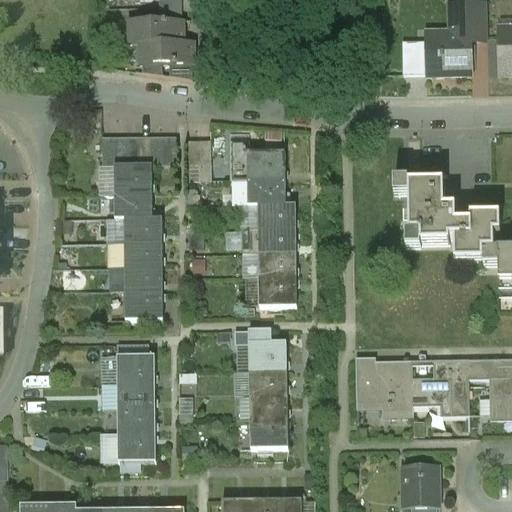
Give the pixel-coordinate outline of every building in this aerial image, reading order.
[(182,2),(160,2),(160,14),(182,14),(182,2)] [(488,45),(487,9),(463,10),(464,38),(471,38),(471,46),(488,45)] [(182,14),(160,14),(160,26),(183,26),(182,14)] [(160,26),(133,26),(133,49),(143,49),(143,48),(183,48),(183,47),(183,26),(160,26)] [(464,38),(427,39),(428,81),(472,80),(471,46),(471,38),(464,38)] [(511,40),(500,41),(500,79),(511,78),(511,40)] [(183,47),(183,48),(143,48),(143,49),(143,71),(170,70),(193,70),(193,47),(183,47)] [(193,86),(193,70),(170,70),(170,83),(193,86)] [(176,142),(102,142),(102,171),(176,170),(176,142)] [(250,146),(232,147),(232,187),(250,187),(250,157),(250,146)] [(200,147),(188,147),(188,171),(201,171),(200,147)] [(214,170),(213,147),(200,147),(201,171),(214,170)] [(286,157),(250,157),(250,187),(286,186),(286,157)] [(214,170),(201,171),(201,187),(214,187),(214,170)] [(153,171),(115,171),(115,200),(153,200),(153,171)] [(286,186),(250,187),(251,212),(260,212),(286,211),(286,186)] [(500,222),(457,224),(457,215),(444,215),(443,191),(409,192),(410,240),(421,240),(421,251),(450,251),(450,246),(455,246),(455,269),(494,268),(494,240),(501,240),(500,222)] [(153,200),(115,200),(115,225),(121,225),(126,225),(153,225),(153,200)] [(286,211),(260,212),(260,236),(298,236),(298,211),(286,211)] [(153,225),(126,225),(126,249),(163,249),(162,224),(153,225)] [(205,236),(190,237),(190,255),(205,255),(205,236)] [(260,236),(244,236),(244,260),(261,260),(298,260),(298,236),(260,236)] [(163,249),(126,249),(127,274),(163,273),(163,249)] [(511,256),(499,257),(500,303),(511,302),(511,256)] [(298,260),(261,260),(261,284),(298,284),(298,260)] [(163,298),(163,273),(127,274),(127,298),(163,298)] [(298,284),(261,284),(261,313),(298,312),(298,284)] [(163,298),(127,298),(127,326),(164,326),(163,298)] [(272,337),(236,337),(236,350),(250,350),(250,349),(250,348),(272,347),(272,337)] [(272,347),(250,348),(250,349),(250,350),(250,378),(287,377),(286,347),(272,347)] [(155,363),(117,363),(117,392),(155,392),(155,363)] [(412,366),(376,367),(376,363),(356,363),(357,410),(380,409),(380,402),(390,402),(390,414),(391,419),(413,418),(413,412),(413,384),(412,366)] [(511,364),(468,366),(469,386),(489,385),(489,406),(496,406),(496,421),(511,420),(511,364)] [(469,386),(468,366),(433,366),(433,384),(413,384),(413,412),(451,412),(451,415),(469,415),(469,386)] [(287,402),(287,377),(250,378),(251,403),(287,402)] [(155,392),(117,392),(118,415),(156,415),(155,392)] [(287,402),(251,403),(251,426),(287,425),(287,402)] [(156,415),(118,415),(118,439),(156,439),(156,415)] [(287,454),(287,425),(251,426),(251,454),(287,454)] [(156,439),(118,439),(118,468),(156,468),(156,439)] [(8,511),(7,448),(0,447),(0,511),(8,511)] [(437,511),(436,470),(404,471),(405,498),(412,498),(411,511),(437,511)]
